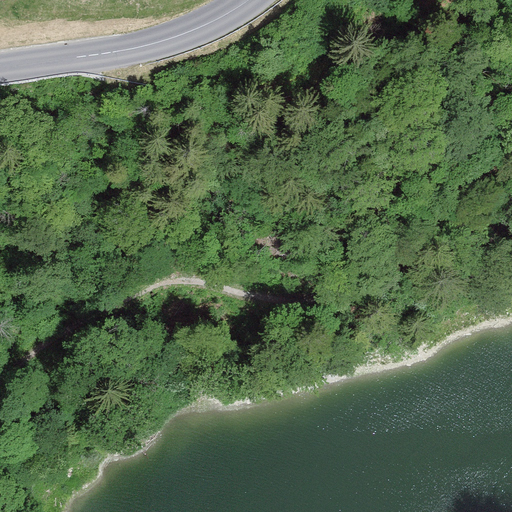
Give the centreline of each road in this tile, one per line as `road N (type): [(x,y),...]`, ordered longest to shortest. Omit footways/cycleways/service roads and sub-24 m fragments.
road 1 (track): [(358,0),(334,45),(305,67),(258,84),(157,90),(121,75),(107,52)]
road 2 (secondary): [(0,69),(135,47),(197,29),(251,0)]
